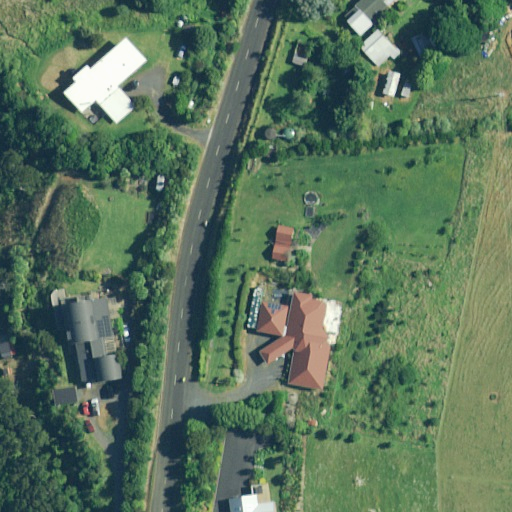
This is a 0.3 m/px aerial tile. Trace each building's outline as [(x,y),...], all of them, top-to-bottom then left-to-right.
[(361,0),(357,4),(361,9),(348,21),(361,35),(372,26),(392,8),(389,4),(393,0),(361,0)] [(400,53),(378,30),(360,46),(379,66),(390,55),(394,59),(400,53)] [(436,52),(427,32),(412,39),(422,59),(436,52)] [(148,61),(128,39),(67,93),(84,112),(98,100),(118,123),(137,106),(119,86),(148,61)] [(401,74),(390,71),(384,94),(395,97),(401,74)] [(295,228),(279,225),(272,259),(288,261),(295,228)] [(258,333),(286,337),(261,354),(269,365),(293,349),(288,384),(326,389),(332,343),(329,343),(330,331),(325,330),(329,303),(311,300),(312,292),(292,289),(290,306),(262,302),(258,333)] [(117,352),(113,317),(111,299),(69,303),(74,345),(78,345),(82,381),(98,379),(98,384),(124,381),(121,352),(117,352)] [(76,388),(61,389),(62,402),(77,401),(76,388)] [(260,511),(258,494),(230,499),(232,511),(260,511)]
